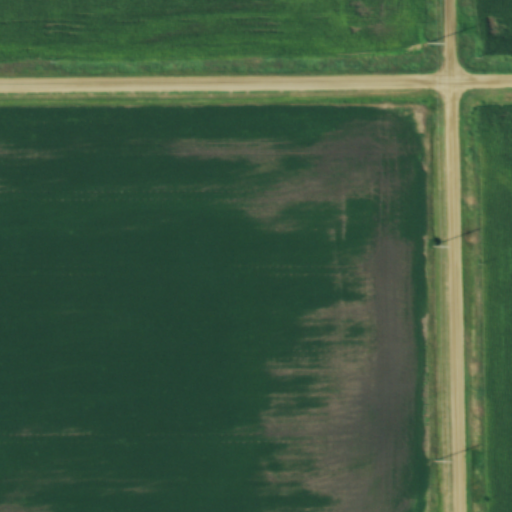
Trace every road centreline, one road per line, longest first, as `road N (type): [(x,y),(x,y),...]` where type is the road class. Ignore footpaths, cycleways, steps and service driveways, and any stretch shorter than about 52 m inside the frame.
road 1 (residential): [(456,511),(447,0)]
road 2 (residential): [(0,86),(511,83)]
